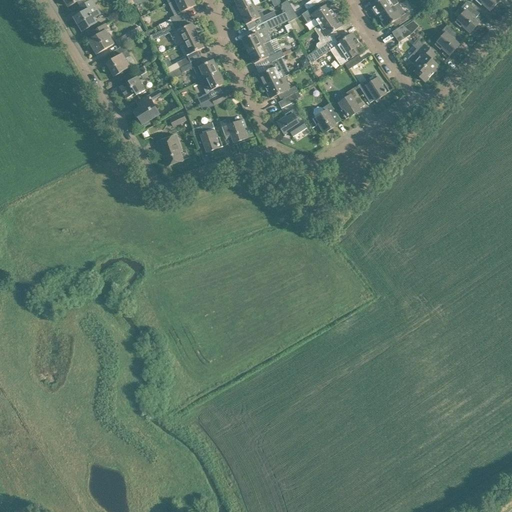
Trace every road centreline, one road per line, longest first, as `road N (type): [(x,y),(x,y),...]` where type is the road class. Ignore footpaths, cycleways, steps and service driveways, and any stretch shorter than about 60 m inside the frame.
road 1 (residential): [(156,186),(42,0)]
road 2 (residential): [(273,153),(209,0)]
road 3 (unclassified): [(273,153),(316,162),(413,101)]
road 4 (unclassified): [(413,101),(448,92),(511,18)]
road 5 (unclassified): [(156,186),(168,190),(273,153)]
